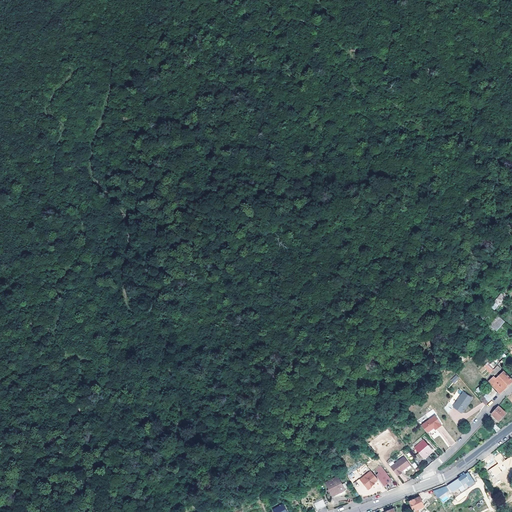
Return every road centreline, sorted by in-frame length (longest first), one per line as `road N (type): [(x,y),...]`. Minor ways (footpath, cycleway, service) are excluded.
road 1 (track): [(110,64),(90,151),(96,179),(125,210),(126,300),(166,371),(180,429),(162,470)]
road 2 (track): [(0,377),(65,358),(54,336),(60,288),(83,230),(54,184),(60,125),(48,104),(74,69),(110,64)]
road 3 (residential): [(431,482),(433,466),(511,386)]
